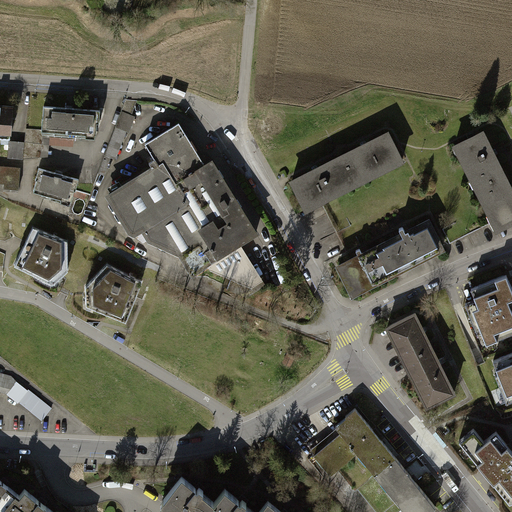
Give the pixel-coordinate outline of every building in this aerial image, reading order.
[(10,107),(0,106),(0,138),(8,139),(10,107)] [(41,106),(39,130),(85,133),(85,138),(95,139),(96,123),(98,124),(99,110),(41,106)] [(119,132),(116,131),(107,153),(117,156),(127,128),(131,130),(137,114),(126,110),(119,132)] [(147,170),(106,195),(130,234),(140,228),(148,239),(179,252),(190,272),(205,263),(208,269),(246,285),(256,279),(246,263),(235,244),(254,233),(245,217),(218,175),(209,161),(203,165),(193,148),(177,123),(143,143),(156,165),(147,170)] [(39,130),(23,129),(20,160),(37,157),(39,130)] [(511,193),(481,131),(452,145),(464,170),(494,230),(507,223),(511,220),(511,193)] [(385,132),(290,180),(295,191),(304,209),(376,173),(400,160),(385,132)] [(5,166),(0,166),(0,183),(1,184),(1,189),(17,190),(17,171),(5,171),(5,166)] [(77,182),(39,169),(32,191),(70,204),(77,182)] [(426,221),(337,265),(342,275),(350,292),(410,263),(440,248),(426,221)] [(65,241),(32,227),(12,265),(51,282),(66,270),(65,241)] [(140,281),(105,264),(84,286),(85,305),(124,320),(140,281)] [(488,281),(469,288),(473,299),(463,303),(474,330),(478,328),(484,343),(511,331),(511,314),(509,307),(511,305),(511,293),(504,274),(488,281)] [(398,320),(385,327),(402,361),(425,406),(453,392),(413,313),(398,320)] [(511,351),(491,361),(496,372),(493,373),(505,402),(511,398),(511,351)] [(294,357),(286,354),(282,363),(290,366),(294,357)] [(0,373),(0,391),(5,392),(39,420),(50,408),(9,376),(0,373)] [(338,432),(311,454),(328,474),(337,467),(355,452),(372,474),(393,456),(353,407),(332,425),(338,432)] [(501,439),(494,431),(482,441),(471,428),(457,440),(468,454),(499,491),(508,502),(511,499),(511,450),(511,451),(501,439)] [(355,452),(337,467),(354,488),(357,486),(372,474),(355,452)] [(427,511),(434,506),(393,456),(372,474),(394,500),(403,511),(427,511)] [(372,474),(357,486),(377,511),(379,511),(381,511),(394,500),(372,474)] [(204,511),(205,511),(213,502),(201,492),(203,489),(198,485),(195,488),(180,475),(160,500),(174,511),(204,511)] [(0,511),(4,511),(5,511),(19,495),(0,479),(0,511)] [(53,511),(24,488),(19,495),(5,511),(4,511),(53,511)] [(253,511),(243,504),(246,501),(241,497),(238,500),(224,488),(205,511),(204,511),(253,511)] [(282,511),(267,500),(257,511),(282,511)] [(403,511),(394,500),(381,511),(403,511)]
